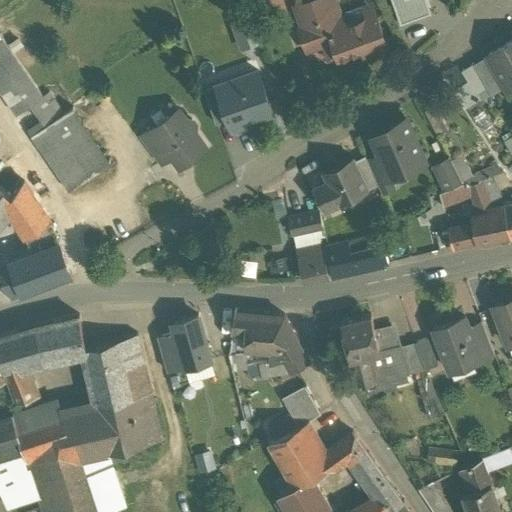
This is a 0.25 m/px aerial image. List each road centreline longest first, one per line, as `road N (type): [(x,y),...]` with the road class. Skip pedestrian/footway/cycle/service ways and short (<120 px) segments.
road 1 (residential): [(72,298),(97,267),(348,124),(496,10)]
road 2 (tertiary): [(511,254),(289,299),(72,298)]
